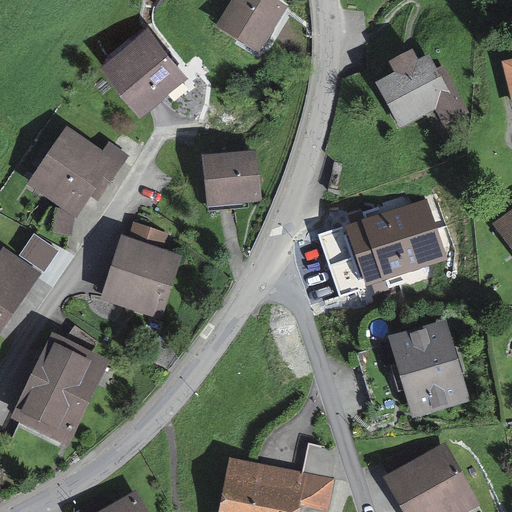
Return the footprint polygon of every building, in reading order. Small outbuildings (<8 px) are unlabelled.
[(280,0),(243,0),(228,31),(267,51),(291,5),(280,0)] [(110,63),(150,109),(191,74),(150,28),(110,63)] [(438,54),(386,82),(410,126),(461,98),(438,54)] [(84,122),(35,197),(75,223),(124,147),(84,122)] [(256,149),(202,155),(207,206),(262,201),(256,149)] [(367,286),(451,258),(431,199),(346,227),(367,286)] [(189,256),(130,239),(112,302),(171,319),(189,256)] [(0,247),(0,341),(45,280),(0,247)] [(455,326),(399,342),(422,420),(477,405),(455,326)] [(111,364),(64,342),(24,429),(71,451),(111,364)] [(335,475),(340,449),(310,443),(305,469),(335,475)] [(456,448),(392,480),(408,511),(482,511),(488,509),(456,448)] [(234,462),(225,511),(300,511),(306,474),(234,462)] [(153,511),(141,492),(106,511),(153,511)]
